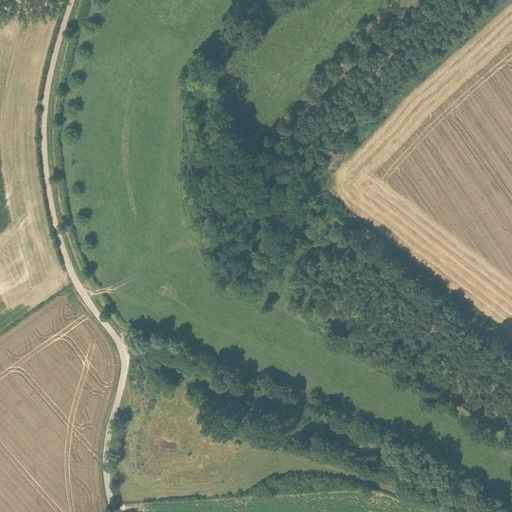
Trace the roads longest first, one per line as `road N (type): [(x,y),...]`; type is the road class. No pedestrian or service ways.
road 1 (unclassified): [(112,511),(105,451),(122,353),(70,271),(44,167),(46,91),(70,0)]
road 2 (track): [(448,511),(309,466),(198,490),(137,484),(120,459),(122,381)]
